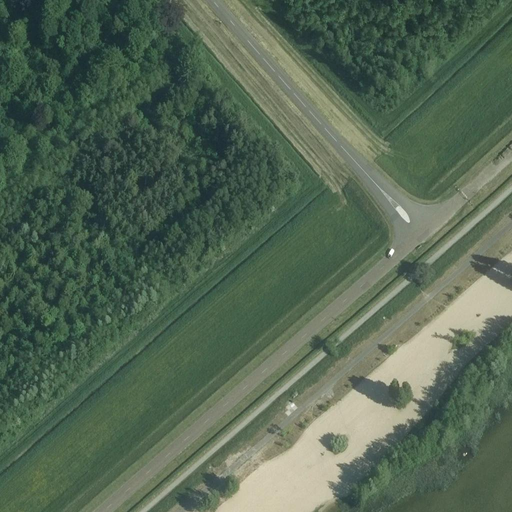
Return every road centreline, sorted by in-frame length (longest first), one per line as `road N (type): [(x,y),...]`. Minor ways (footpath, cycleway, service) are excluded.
road 1 (tertiary): [(102,511),(420,234)]
road 2 (tertiary): [(420,234),(213,0)]
